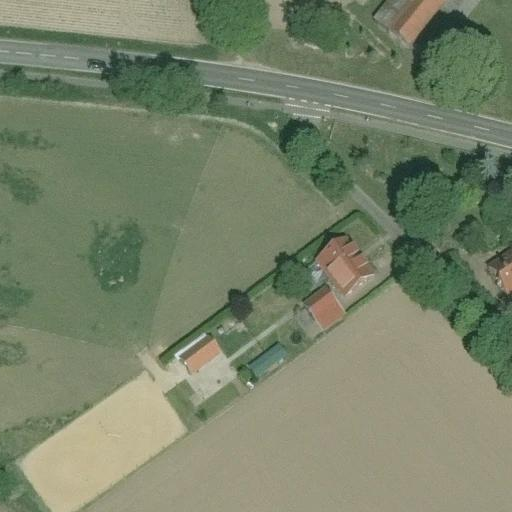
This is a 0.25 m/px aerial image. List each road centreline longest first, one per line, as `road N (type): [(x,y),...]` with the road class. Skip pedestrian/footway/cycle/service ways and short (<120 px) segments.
road 1 (unclassified): [(310,96),(310,130),(322,159),(511,353)]
road 2 (secondary): [(310,96),(0,54)]
road 3 (secondary): [(511,140),(310,96)]
